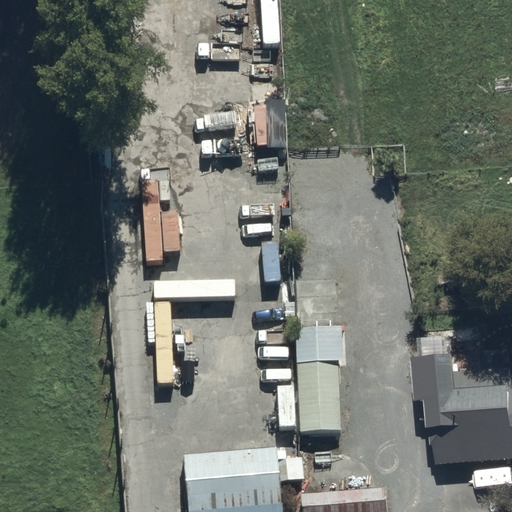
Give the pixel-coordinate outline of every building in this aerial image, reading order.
[(341,326),(294,328),(297,431),(340,430),(337,361),(342,361),(341,326)] [(437,423),(439,462),(511,456),(511,380),(460,384),(458,350),(415,353),(419,397),(431,396),(433,423),(437,423)] [(271,404),(271,362),(255,362),(255,404),(271,404)] [(274,362),(274,404),(291,404),(291,362),(274,362)] [(274,447),(182,456),(185,494),(278,485),(274,447)] [(382,511),(381,487),(306,492),(307,511),(382,511)]
